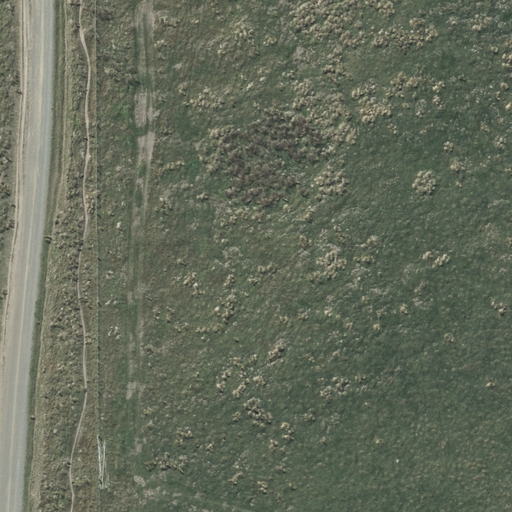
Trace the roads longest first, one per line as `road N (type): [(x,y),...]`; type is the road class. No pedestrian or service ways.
road 1 (track): [(37,0),(7,511)]
road 2 (track): [(150,0),(164,511)]
